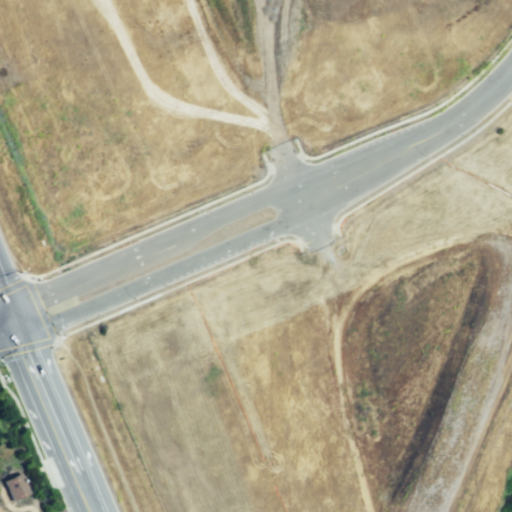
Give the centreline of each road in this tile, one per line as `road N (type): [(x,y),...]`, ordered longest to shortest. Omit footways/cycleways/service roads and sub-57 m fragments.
road 1 (residential): [(511,67),(465,124),(301,199)]
road 2 (residential): [(21,337),(220,251)]
road 3 (residential): [(171,238),(9,308)]
road 4 (residential): [(301,199),(264,197),(171,238)]
